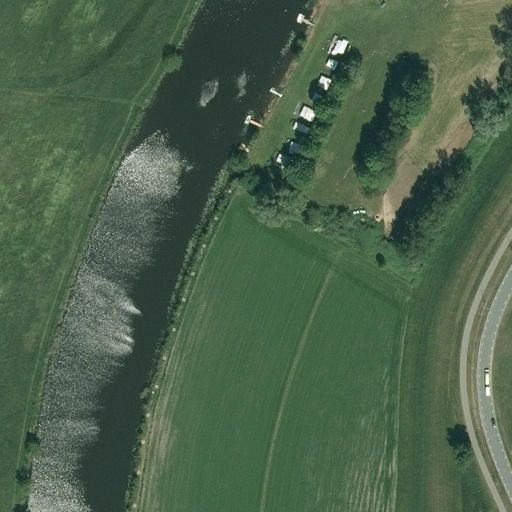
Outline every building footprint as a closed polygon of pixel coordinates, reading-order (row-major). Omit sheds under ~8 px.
[(350,0),(351,11),(362,11),(361,0),(350,0)] [(333,74),(337,63),(328,59),(323,70),(333,74)] [(406,72),(409,63),(399,60),(396,69),(406,72)] [(318,77),(315,88),(326,91),(329,81),(318,77)] [(313,104),(317,94),(307,91),(303,101),(313,104)] [(304,138),(308,128),(295,122),(290,132),(304,138)] [(384,238),(379,245),(385,250),(386,249),(390,243),(384,238)]
